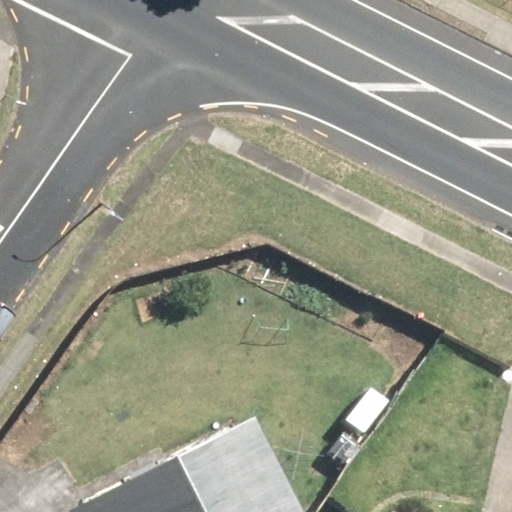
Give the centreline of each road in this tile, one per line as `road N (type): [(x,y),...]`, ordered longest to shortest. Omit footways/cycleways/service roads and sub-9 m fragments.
road 1 (secondary): [(204,0),(511,154)]
road 2 (residential): [(0,245),(168,0)]
